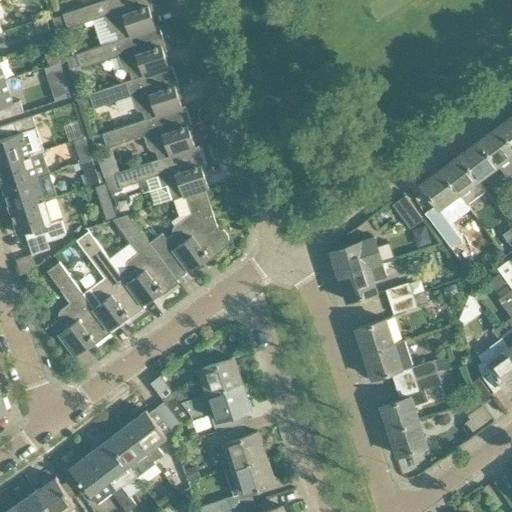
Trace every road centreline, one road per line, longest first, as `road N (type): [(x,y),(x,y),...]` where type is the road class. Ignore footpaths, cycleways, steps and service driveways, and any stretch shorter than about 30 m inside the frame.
road 1 (residential): [(392,511),(333,337),(286,248)]
road 2 (residential): [(286,248),(511,83)]
road 3 (residential): [(286,248),(264,217),(192,0)]
road 4 (residential): [(48,426),(247,277)]
road 5 (residential): [(322,511),(247,277)]
road 6 (residential): [(48,426),(0,281)]
road 7 (residential): [(405,511),(511,434)]
